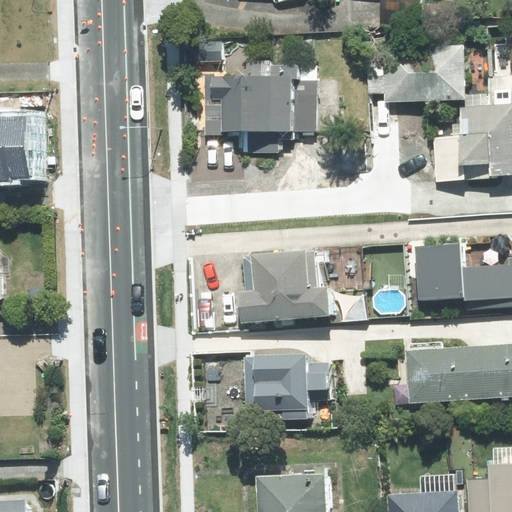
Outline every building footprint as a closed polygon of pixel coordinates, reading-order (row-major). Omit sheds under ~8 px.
[(446,63),(385,63),(385,104),(469,104),(469,48),(445,49),(446,63)] [(205,135),(228,136),(246,137),(246,132),(278,133),(301,134),(318,135),(338,136),(340,81),(321,80),(322,65),(304,64),(228,60),(227,76),(218,76),(208,75),(205,135)] [(511,84),(499,86),(502,107),(466,110),(472,166),(504,163),(505,177),(511,175),(511,84)] [(461,138),(437,137),(436,184),(461,184),(461,138)] [(0,301),(16,301),(15,265),(5,266),(3,235),(0,235),(0,301)] [(476,244),(424,246),(426,302),(511,299),(511,266),(476,267),(476,244)] [(324,250),(250,252),(251,290),(246,290),(247,320),(342,317),(341,282),(325,282),(324,250)] [(511,347),(398,350),(395,379),(411,379),(411,402),(492,400),(492,411),(511,410),(511,347)] [(320,353),(259,352),(258,414),(321,415),(321,391),(335,391),(335,366),(320,365),(320,353)] [(503,482),(477,482),(476,511),(511,511),(511,459),(503,460),(503,482)] [(337,511),(336,476),(266,477),(266,511),(337,511)] [(471,511),(471,492),(396,492),(396,511),(471,511)] [(36,511),(36,499),(0,500),(0,511),(36,511)]
